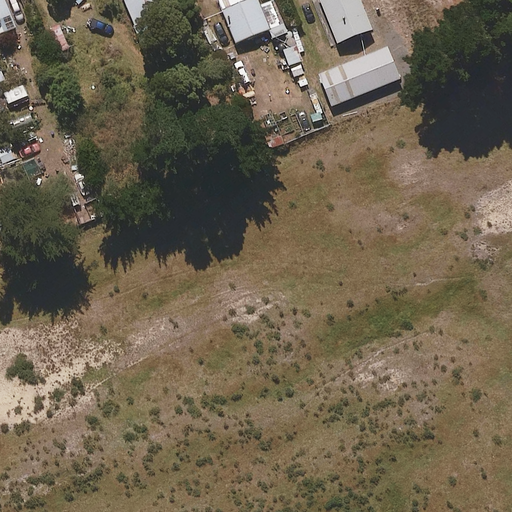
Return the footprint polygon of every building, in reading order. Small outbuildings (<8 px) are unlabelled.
[(0,0),(0,30),(3,30),(0,22),(0,17),(11,14),(5,0),(0,0)] [(126,0),(135,23),(170,10),(165,0),(126,0)] [(285,32),(272,0),(218,0),(234,41),(268,28),(271,37),(285,32)] [(370,27),(359,0),(319,0),(336,41),(370,27)] [(69,47),(59,24),(44,31),(54,53),(69,47)] [(400,77),(388,46),(318,73),(330,105),(400,77)] [(28,110),(6,120),(12,135),(35,124),(28,110)] [(9,140),(0,143),(0,157),(3,164),(17,157),(9,140)] [(61,171),(72,171),(71,150),(49,151),(50,174),(62,174),(61,171)]
